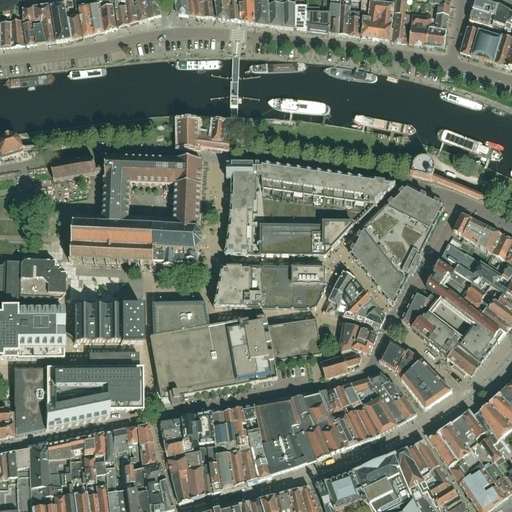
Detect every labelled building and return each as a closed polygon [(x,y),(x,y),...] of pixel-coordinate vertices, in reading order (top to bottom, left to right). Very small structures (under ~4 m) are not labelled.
[(72,43),(67,20),(66,13),(65,8),(63,0),(48,0),(49,4),(50,4),(51,9),(51,10),(57,45),(72,43)] [(82,40),(79,18),(75,0),(63,0),(65,8),(66,13),(67,20),(72,43),(82,40)] [(77,0),(79,9),(89,7),(87,0),(77,0)] [(106,35),(102,12),(101,7),(99,0),(92,0),(94,8),(89,9),(94,37),(105,35),(106,35)] [(99,0),(101,7),(102,12),(110,10),(109,4),(113,4),(112,0),(99,0)] [(126,8),(121,9),(120,5),(125,4),(124,0),(112,0),(113,4),(113,7),(115,6),(116,10),(119,31),(130,28),(126,8)] [(133,1),(133,0),(124,0),(125,4),(126,8),(130,28),(140,24),(133,1)] [(149,21),(142,5),(140,0),(136,0),(133,1),(140,24),(149,21)] [(178,16),(190,18),(187,0),(174,0),(175,1),(175,2),(176,8),(178,16)] [(197,19),(194,0),(187,0),(190,18),(197,19)] [(194,0),(197,19),(205,20),(202,0),(194,0)] [(217,12),(215,0),(202,0),(205,20),(218,22),(217,12)] [(215,0),(217,12),(218,22),(231,24),(229,0),(215,0)] [(240,2),(239,0),(229,0),(231,24),(242,26),(240,2)] [(255,27),(254,0),(239,0),(240,2),(242,26),(255,27)] [(254,0),(255,27),(296,32),(295,0),(254,0)] [(322,36),(322,0),(308,0),(308,1),(308,10),(310,10),(310,34),(322,36)] [(336,0),(322,0),(322,36),(335,37),(336,0)] [(349,39),(350,0),(336,0),(335,37),(338,38),(349,39)] [(361,40),(362,3),(361,3),(360,0),(350,0),(349,39),(361,40)] [(396,13),(397,0),(382,0),(381,7),(378,6),(376,43),(379,43),(385,44),(390,44),(394,13),(396,13)] [(406,46),(410,17),(405,16),(406,0),(397,0),(396,13),(392,45),(406,46)] [(450,9),(451,0),(423,0),(423,1),(431,2),(430,7),(438,8),(450,9)] [(161,18),(153,1),(142,5),(149,21),(161,18)] [(496,19),(499,8),(476,2),(473,13),(487,17),(493,18),(496,19)] [(118,31),(113,7),(113,4),(109,4),(110,10),(102,12),(106,35),(118,32),(118,31)] [(376,43),(378,6),(370,6),(369,22),(363,21),(362,41),(367,41),(367,42),(373,42),(373,43),(376,43)] [(94,37),(89,9),(89,7),(79,9),(78,9),(84,39),(94,37)] [(438,8),(437,16),(449,18),(450,9),(438,8)] [(491,24),(505,29),(509,15),(510,15),(499,8),(496,19),(493,18),(491,24)] [(57,45),(51,10),(51,9),(23,11),(25,27),(33,26),(40,25),(44,47),(56,46),(57,45)] [(310,10),(308,10),(297,9),(296,32),(310,34),(310,10)] [(491,24),(493,18),(487,17),(473,13),(470,23),(481,26),(490,29),(491,24)] [(12,50),(11,22),(10,16),(0,17),(1,25),(1,32),(1,51),(12,50)] [(448,29),(449,18),(437,16),(436,27),(435,32),(438,32),(438,27),(448,29)] [(421,30),(422,19),(413,18),(412,29),(421,30)] [(432,27),(432,20),(422,19),(421,30),(429,31),(431,31),(432,27)] [(25,49),(22,22),(11,22),(12,50),(25,49)] [(479,33),(481,26),(470,23),(468,30),(479,33)] [(40,25),(33,26),(37,48),(44,47),(40,25)] [(37,48),(33,26),(25,27),(27,49),(37,48)] [(436,50),(438,32),(435,32),(436,27),(432,27),(431,31),(429,31),(427,49),(436,50)] [(436,50),(445,51),(448,29),(438,27),(438,32),(436,50)] [(418,48),(421,30),(412,29),(409,47),(410,47),(418,48)] [(427,49),(429,31),(421,30),(418,48),(427,49)] [(476,46),(479,33),(468,30),(465,39),(470,41),(469,44),(476,46)] [(499,50),(502,42),(503,39),(479,33),(476,46),(471,60),(494,66),(494,67),(499,50)] [(505,70),(511,47),(511,40),(503,38),(503,39),(502,42),(499,50),(494,67),(505,70)] [(471,60),(476,46),(469,44),(470,41),(465,39),(460,56),(471,60)] [(212,63),(163,68),(164,78),(213,73),(212,63)] [(310,66),(266,63),(265,73),(309,76),(310,66)] [(161,67),(121,72),(122,81),(162,77),(161,67)] [(385,78),(346,70),(344,80),(383,88),(385,78)] [(113,72),(74,76),(75,86),(114,81),(113,72)] [(65,77),(16,82),(17,92),(66,86),(65,77)] [(438,91),(400,81),(397,90),(436,100),(438,91)] [(494,111),(447,94),(443,103),(490,120),(494,111)] [(322,104),(284,100),(279,100),(274,101),(270,103),(268,106),(271,108),(274,111),(279,112),(283,113),(321,116),(326,116),(329,114),(330,111),(330,109),(329,106),(322,104)] [(413,136),(416,133),(413,129),(411,127),(408,125),(362,116),(358,116),(355,117),(354,119),(354,123),(356,124),(358,125),(406,136),(409,136),(413,136)] [(198,151),(198,146),(199,134),(199,124),(179,123),(178,151),(198,151)] [(224,145),(226,126),(214,125),(213,137),(211,145),(211,148),(210,153),(222,154),(223,151),(230,152),(231,146),(224,145)] [(496,150),(447,131),(443,130),(441,131),(438,132),(437,134),(436,137),(437,140),(440,143),(492,162),(496,162),(499,161),(502,159),(502,155),(500,153),(496,150)] [(211,145),(213,137),(199,134),(198,146),(211,148),(211,145)] [(22,148),(22,146),(21,144),(20,142),(18,140),(16,139),(14,138),(11,138),(6,140),(4,142),(2,144),(2,147),(2,150),(2,151),(3,156),(1,156),(2,160),(12,157),(22,155),(23,153),(24,153),(23,152),(23,149),(22,148)] [(202,163),(106,159),(106,161),(105,184),(104,202),(104,210),(119,210),(118,220),(114,220),(114,228),(198,232),(199,230),(202,163)] [(102,173),(101,169),(95,170),(94,163),(94,160),(52,167),(54,183),(56,183),(63,182),(97,177),(97,176),(100,175),(102,173)] [(415,165),(414,166),(414,167),(412,172),(414,176),(420,178),(428,180),(428,181),(431,181),(433,180),(433,178),(434,172),(435,172),(435,170),(434,169),(434,168),(434,167),(433,166),(432,165),(432,164),(431,163),(430,162),(429,161),(427,161),(426,161),(425,160),(424,160),(422,161),(421,161),(420,161),(418,162),(417,163),(416,163),(415,164),(415,165)] [(223,270),(215,311),(227,311),(315,312),(325,293),(326,293),(326,290),(337,269),(360,269),(393,310),(411,274),(414,276),(415,277),(423,261),(422,261),(421,261),(419,260),(445,208),(407,189),(406,189),(396,186),(386,184),(263,166),(232,166),(227,166),(227,182),(231,182),(231,188),(224,188),(223,270)] [(203,237),(198,232),(114,228),(114,220),(118,220),(119,210),(104,210),(104,212),(104,216),(104,219),(92,219),(92,216),(90,216),(90,218),(74,218),(74,225),(72,225),(72,227),(73,227),(73,247),(70,246),(70,248),(72,248),(72,252),(72,257),(72,261),(69,264),(70,265),(72,263),(84,264),(84,266),(86,267),(86,264),(95,264),(95,267),(97,267),(97,264),(106,265),(106,268),(108,268),(109,265),(118,265),(118,268),(120,268),(120,265),(129,266),(129,269),(131,269),(131,266),(141,266),(141,269),(143,269),(143,267),(148,267),(152,267),(154,269),(156,268),(154,266),(155,253),(163,253),(163,256),(165,256),(166,253),(174,254),(174,257),(176,257),(176,254),(185,254),(184,257),(187,257),(187,254),(195,255),(196,258),(197,257),(198,257),(197,254),(202,249),(205,250),(206,248),(203,247),(203,240),(206,239),(206,237),(203,237)] [(471,244),(480,226),(462,217),(462,218),(453,234),(471,244)] [(486,253),(495,234),(480,226),(471,244),(486,253)] [(499,247),(503,238),(495,234),(486,253),(493,258),(499,247)] [(504,264),(511,248),(511,241),(503,237),(503,238),(499,247),(493,258),(504,264)] [(453,239),(449,246),(458,252),(463,245),(453,239)] [(486,287),(494,275),(466,256),(466,257),(458,252),(449,246),(440,264),(454,274),(449,282),(468,296),(511,329),(511,316),(481,294),(486,287)] [(155,253),(154,266),(163,266),(163,269),(175,269),(175,265),(186,266),(186,262),(197,263),(197,257),(196,258),(195,255),(187,254),(187,257),(184,257),(185,254),(176,254),(176,257),(174,257),(174,254),(166,253),(165,256),(163,256),(163,253),(155,253)] [(35,263),(30,263),(23,263),(23,266),(20,266),(20,274),(19,301),(49,302),(49,301),(60,302),(62,300),(61,299),(64,297),(64,292),(65,292),(65,291),(64,291),(64,287),(65,287),(65,286),(64,286),(64,282),(65,282),(65,281),(65,277),(65,276),(62,273),(63,273),(57,267),(55,266),(54,264),(53,264),(50,264),(49,264),(42,264),(42,263),(42,264),(35,264),(35,263)] [(478,316),(451,296),(451,295),(442,289),(443,288),(446,284),(447,285),(449,282),(454,274),(440,264),(427,290),(433,295),(441,301),(446,305),(448,307),(441,316),(449,322),(456,313),(491,340),(490,341),(497,347),(506,337),(503,335),(493,327),(478,316)] [(0,301),(3,301),(3,302),(7,302),(7,300),(8,265),(3,265),(2,267),(0,267),(0,301)] [(19,301),(20,274),(20,266),(19,266),(19,265),(8,265),(7,300),(18,300),(18,301),(19,301)] [(511,271),(511,272),(501,265),(494,274),(511,286),(511,271)] [(334,316),(339,306),(356,281),(344,274),(343,275),(334,291),(329,302),(323,314),(334,316)] [(511,286),(494,274),(494,275),(486,287),(511,304),(511,286)] [(365,293),(356,281),(339,306),(334,316),(343,319),(351,306),(365,293)] [(511,330),(511,329),(468,296),(449,282),(447,285),(446,284),(443,288),(442,289),(451,295),(451,296),(478,316),(493,327),(503,335),(506,337),(506,336),(511,330),(511,331),(511,330)] [(511,304),(486,287),(481,294),(511,316),(511,304)] [(356,316),(371,302),(366,295),(365,293),(351,306),(343,319),(349,320),(354,321),(356,316)] [(412,331),(421,321),(422,322),(425,319),(426,320),(433,312),(439,304),(441,301),(433,295),(430,298),(427,302),(415,296),(415,297),(413,300),(413,301),(411,304),(410,305),(411,305),(409,309),(408,309),(409,310),(407,313),(406,314),(405,317),(404,318),(402,323),(408,328),(411,330),(411,331),(412,331)] [(446,305),(441,301),(439,304),(433,312),(447,324),(442,330),(446,334),(448,339),(436,352),(448,361),(449,362),(460,349),(482,367),(497,347),(490,341),(491,340),(456,313),(449,322),(441,316),(448,307),(446,305)] [(366,321),(380,313),(371,302),(356,316),(354,321),(365,324),(367,321),(366,321)] [(205,311),(205,307),(173,308),(177,335),(209,329),(205,311)] [(136,308),(122,308),(89,309),(87,309),(87,308),(84,308),(84,309),(81,309),(78,309),(78,310),(75,310),(74,310),(74,312),(74,333),(73,333),(73,339),(89,339),(122,338),(136,338),(140,338),(140,332),(139,332),(139,327),(137,327),(137,322),(136,322),(136,308)] [(162,330),(158,308),(155,308),(156,339),(161,338),(164,336),(165,337),(166,337),(165,330),(162,330)] [(177,335),(173,308),(158,308),(162,330),(165,330),(166,337),(177,335)] [(45,361),(63,360),(63,350),(64,350),(64,344),(64,340),(64,339),(63,339),(63,324),(63,320),(63,318),(63,314),(63,313),(62,311),(45,311),(45,310),(41,310),(41,311),(38,311),(38,312),(34,312),(34,313),(31,313),(30,313),(30,312),(27,311),(23,311),(23,312),(19,312),(19,311),(0,311),(0,313),(0,312),(0,360),(13,361),(19,361),(28,361),(29,361),(30,361),(31,361),(31,362),(45,361)] [(447,324),(433,312),(426,320),(425,319),(422,322),(421,321),(412,331),(436,352),(448,339),(446,334),(442,330),(447,324)] [(381,330),(386,319),(380,313),(366,321),(367,321),(373,324),(372,326),(381,330)] [(275,365),(269,332),(267,325),(266,319),(243,324),(227,327),(227,326),(226,327),(218,328),(217,328),(214,329),(210,330),(210,329),(209,330),(209,329),(177,335),(166,337),(165,337),(164,336),(161,338),(156,339),(152,340),(151,340),(151,341),(156,369),(158,407),(159,407),(171,405),(172,407),(172,408),(173,408),(174,408),(184,406),(185,405),(185,404),(184,398),(193,397),(202,395),(211,393),(211,394),(220,392),(229,390),(229,391),(260,385),(260,380),(270,379),(268,366),(275,365)] [(319,347),(318,343),(318,342),(319,342),(316,324),(307,326),(306,323),(279,327),(279,323),(267,325),(269,332),(275,365),(279,364),(278,364),(290,362),(290,363),(290,362),(302,360),(302,361),(308,360),(319,358),(319,359),(320,359),(320,358),(321,358),(321,355),(322,355),(320,347),(319,347)] [(351,352),(351,350),(355,341),(359,330),(358,330),(350,329),(350,328),(347,328),(342,328),(341,338),(340,338),(340,339),(341,339),(340,341),(339,341),(340,342),(340,344),(339,343),(339,344),(340,344),(339,348),(342,354),(351,352)] [(364,344),(368,334),(359,330),(355,341),(364,344)] [(376,340),(377,338),(368,334),(364,344),(355,341),(351,350),(363,355),(369,358),(376,340)] [(395,375),(407,355),(390,344),(389,346),(379,364),(386,369),(395,375)] [(482,367),(460,349),(449,362),(454,366),(453,368),(464,378),(466,376),(472,380),(472,379),(482,367)] [(401,382),(421,364),(408,353),(407,355),(395,375),(401,382)] [(64,421),(74,419),(75,419),(77,419),(77,418),(88,416),(88,417),(90,416),(95,415),(102,413),(106,412),(106,413),(106,412),(118,412),(117,413),(121,413),(124,413),(124,412),(136,412),(136,413),(136,414),(141,414),(143,412),(143,402),(141,400),(141,390),(143,388),(143,381),(141,379),(141,371),(137,371),(137,355),(127,355),(103,355),(88,355),(88,365),(89,365),(89,371),(88,370),(73,370),(58,371),(43,371),(28,371),(13,371),(13,379),(13,380),(14,380),(14,382),(13,382),(13,383),(14,383),(14,384),(14,387),(13,387),(13,401),(13,409),(14,409),(14,415),(14,433),(15,433),(15,431),(24,430),(24,429),(28,428),(28,429),(34,427),(35,427),(43,425),(46,424),(46,425),(47,425),(47,424),(58,422),(58,423),(61,422),(65,421),(64,421)] [(359,365),(361,360),(355,357),(345,360),(347,369),(359,365)] [(347,369),(345,360),(344,359),(332,363),(331,363),(330,363),(335,379),(340,378),(349,375),(347,369)] [(335,379),(330,363),(326,365),(324,365),(321,366),(325,378),(326,382),(335,379)] [(452,395),(433,376),(423,366),(421,364),(401,382),(402,383),(420,407),(426,413),(452,395)] [(278,382),(277,377),(276,370),(275,365),(268,366),(270,379),(260,380),(260,385),(278,382)] [(394,405),(384,389),(391,385),(381,376),(368,382),(380,402),(381,401),(398,429),(398,430),(407,424),(394,405)] [(380,402),(368,382),(352,387),(361,405),(364,409),(365,411),(380,402)] [(403,399),(397,391),(391,385),(384,389),(394,405),(403,399)] [(361,405),(352,387),(344,389),(355,412),(357,411),(358,412),(364,409),(361,405)] [(355,412),(344,389),(336,392),(334,392),(340,405),(344,413),(345,416),(346,418),(356,413),(355,412)] [(511,394),(507,390),(501,397),(511,407),(511,394)] [(340,405),(334,392),(327,394),(333,408),(340,405)] [(333,408),(327,394),(320,396),(327,413),(334,410),(333,408)] [(332,423),(327,413),(320,396),(305,399),(317,430),(319,429),(332,423)] [(511,407),(501,397),(500,398),(491,405),(490,406),(511,426),(511,407)] [(317,430),(305,399),(293,402),(301,423),(303,430),(305,435),(317,430)] [(417,419),(407,405),(403,399),(394,405),(407,424),(417,419)] [(381,401),(380,402),(365,411),(381,439),(385,436),(394,431),(398,429),(381,401)] [(317,463),(305,435),(303,430),(301,423),(293,402),(283,403),(306,468),(311,466),(317,463)] [(306,468),(283,403),(278,405),(259,408),(254,409),(262,445),(264,452),(272,479),(296,471),(306,468)] [(360,447),(346,418),(345,416),(342,418),(340,415),(344,413),(340,405),(333,408),(334,410),(353,450),(360,447)] [(511,426),(490,406),(489,407),(488,408),(487,408),(486,409),(487,409),(483,412),(483,411),(482,412),(483,413),(481,414),(480,413),(479,414),(480,415),(491,434),(498,444),(500,442),(504,448),(508,446),(511,443),(511,426)] [(272,479),(264,452),(257,454),(255,446),(262,445),(254,409),(243,411),(250,445),(251,449),(255,466),(259,483),(272,479)] [(353,450),(334,410),(327,413),(332,423),(346,453),(353,450)] [(13,429),(13,415),(8,415),(8,411),(0,412),(0,441),(12,439),(12,429),(13,429)] [(250,445),(243,411),(233,413),(235,425),(238,443),(239,448),(245,446),(250,445)] [(381,439),(365,411),(359,414),(358,412),(357,411),(355,412),(356,413),(357,415),(362,427),(371,443),(381,439)] [(238,443),(235,425),(233,413),(225,414),(230,448),(239,448),(238,443)] [(362,427),(357,415),(356,413),(346,418),(360,447),(361,447),(361,446),(365,445),(370,443),(371,443),(362,427)] [(230,448),(225,414),(212,417),(216,446),(215,446),(215,450),(230,448)] [(469,414),(461,421),(479,446),(491,462),(493,465),(495,464),(502,459),(503,459),(499,452),(498,452),(497,452),(493,448),(491,444),(473,419),(474,419),(473,419),(469,414)] [(474,419),(473,419),(491,444),(493,448),(497,452),(498,452),(499,452),(504,448),(500,442),(498,444),(491,434),(480,415),(476,418),(474,419)] [(216,446),(212,417),(196,419),(200,448),(215,446),(216,446)] [(194,452),(199,448),(200,448),(196,419),(182,422),(185,439),(185,442),(191,441),(194,452)] [(479,446),(461,421),(460,422),(451,428),(471,456),(473,454),(472,452),(479,446)] [(164,441),(185,439),(182,422),(166,424),(161,425),(164,439),(164,441)] [(346,453),(332,423),(319,429),(332,458),(346,453)] [(152,449),(147,427),(136,430),(139,452),(152,449)] [(471,456),(451,428),(440,436),(439,436),(458,465),(461,462),(471,456)] [(332,458),(319,429),(317,430),(305,435),(317,463),(332,458)] [(137,449),(134,430),(125,432),(127,454),(128,457),(124,458),(125,467),(135,466),(135,464),(138,463),(137,449)] [(127,454),(125,432),(112,435),(113,455),(127,454)] [(113,455),(112,435),(102,436),(104,465),(104,466),(113,465),(113,455)] [(104,465),(102,436),(92,438),(94,466),(104,466),(104,465)] [(458,465),(439,436),(429,442),(448,470),(449,471),(458,465)] [(86,511),(85,495),(84,471),(94,471),(94,466),(92,438),(82,440),(84,469),(81,470),(81,464),(80,464),(70,465),(71,487),(72,488),(74,511),(86,511)] [(186,447),(185,442),(185,439),(164,441),(166,451),(186,447)] [(81,459),(80,441),(69,443),(70,461),(81,459)] [(185,442),(186,447),(166,451),(168,459),(194,454),(194,452),(191,441),(185,442)] [(71,487),(70,465),(70,461),(69,443),(49,447),(46,447),(49,490),(51,490),(61,489),(72,488),(71,487)] [(440,469),(426,447),(424,444),(423,444),(423,445),(416,449),(415,449),(429,471),(431,474),(440,469)] [(259,483),(255,466),(251,449),(246,450),(245,446),(239,448),(248,486),(259,483)] [(483,468),(491,462),(479,446),(472,452),(473,454),(483,468)] [(49,490),(46,447),(28,452),(28,471),(29,475),(29,488),(29,491),(42,490),(49,490)] [(248,486),(239,448),(230,448),(215,450),(219,466),(217,466),(222,495),(248,486)] [(154,457),(152,449),(139,452),(141,460),(154,457)] [(429,471),(415,449),(407,452),(421,476),(429,471)] [(222,495),(217,466),(219,466),(215,450),(207,451),(214,497),(215,497),(215,496),(221,495),(222,495)] [(214,497),(207,451),(200,452),(201,456),(204,479),(206,499),(214,497)] [(28,471),(28,452),(14,454),(15,472),(28,471)] [(407,453),(395,458),(395,459),(400,471),(409,492),(414,502),(417,509),(418,511),(440,511),(439,511),(433,500),(431,495),(428,491),(427,489),(425,485),(426,484),(424,479),(421,476),(407,452),(406,452),(407,453)] [(15,472),(14,454),(4,456),(6,481),(7,481),(16,480),(16,476),(15,472)] [(126,511),(124,495),(123,471),(123,467),(125,467),(124,458),(128,457),(127,454),(113,455),(113,465),(114,471),(115,481),(115,496),(117,511),(126,511)] [(485,471),(483,468),(473,454),(471,456),(461,462),(458,465),(449,471),(459,485),(466,480),(468,483),(470,481),(471,483),(474,481),(474,482),(483,473),(485,471)] [(206,499),(204,479),(201,456),(187,459),(188,466),(189,475),(193,504),(199,501),(206,499)] [(156,465),(154,457),(141,460),(142,468),(156,465)] [(189,475),(188,466),(187,459),(186,459),(186,460),(169,463),(170,470),(172,478),(189,475)] [(364,472),(355,476),(360,487),(367,502),(370,508),(392,497),(386,485),(387,484),(395,480),(392,475),(397,472),(400,471),(395,459),(386,462),(364,471),(364,472)] [(502,459),(495,464),(505,478),(511,487),(511,470),(511,471),(502,459)] [(493,465),(491,462),(483,468),(485,471),(494,484),(502,479),(493,465)] [(117,511),(115,496),(115,481),(114,471),(113,465),(104,466),(106,482),(106,489),(107,496),(105,497),(107,511),(117,511)] [(107,511),(105,497),(107,496),(106,489),(106,482),(104,466),(94,466),(94,471),(95,486),(97,511),(107,511)] [(164,482),(158,467),(142,471),(144,486),(156,484),(164,482)] [(452,488),(440,469),(431,474),(424,479),(426,484),(434,479),(437,484),(434,486),(434,487),(428,491),(431,495),(433,500),(452,488)] [(136,511),(134,493),(131,474),(135,473),(135,470),(123,471),(124,495),(126,511),(136,511)] [(97,511),(95,486),(94,471),(84,471),(85,495),(86,511),(97,511)] [(147,511),(144,486),(142,471),(135,473),(131,474),(134,493),(136,511),(147,511)] [(418,511),(417,509),(414,502),(409,492),(400,471),(397,472),(399,478),(395,480),(387,484),(393,496),(392,497),(370,508),(372,511),(418,511)] [(492,491),(490,487),(491,486),(483,473),(474,482),(474,481),(471,483),(470,481),(468,483),(466,480),(459,485),(468,497),(468,498),(477,511),(490,511),(492,511),(493,510),(505,502),(496,488),(492,491)] [(30,511),(31,509),(29,491),(29,488),(29,475),(16,476),(16,480),(16,487),(16,493),(16,511),(30,511)] [(193,504),(189,475),(172,478),(179,508),(181,507),(192,503),(193,504)] [(340,511),(367,502),(360,487),(355,476),(355,475),(317,489),(325,511),(340,511)] [(511,495),(511,491),(503,480),(502,479),(494,484),(506,500),(511,495)] [(16,493),(16,487),(7,488),(8,483),(0,483),(0,485),(1,494),(16,493)] [(160,511),(157,486),(156,484),(144,486),(147,511),(160,511)] [(173,511),(166,484),(157,486),(160,511),(173,511)] [(16,511),(16,493),(1,494),(0,485),(0,511),(16,511)] [(74,511),(72,488),(61,489),(63,511),(74,511)] [(439,511),(459,498),(452,488),(433,500),(439,511)] [(63,511),(61,489),(51,490),(53,511),(63,511)] [(310,489),(300,492),(305,511),(317,511),(311,491),(310,489)] [(43,511),(42,490),(29,491),(31,509),(30,511),(43,511)] [(53,511),(51,490),(49,490),(42,490),(43,511),(53,511)] [(299,492),(290,495),(290,494),(289,494),(292,511),(305,511),(300,492),(299,492)] [(292,511),(289,494),(288,495),(275,499),(274,499),(275,499),(277,511),(292,511)] [(453,511),(463,505),(459,498),(439,511),(440,511),(453,511)] [(277,511),(275,499),(274,499),(260,503),(262,511),(277,511)] [(262,511),(260,503),(239,509),(240,511),(262,511)]
